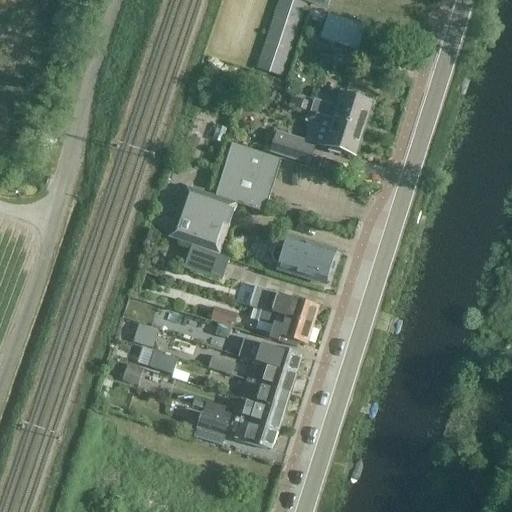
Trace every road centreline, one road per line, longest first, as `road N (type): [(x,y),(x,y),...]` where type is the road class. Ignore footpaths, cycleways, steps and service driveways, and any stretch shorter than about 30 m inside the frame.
road 1 (tertiary): [(304,511),(465,0)]
road 2 (unclassified): [(0,387),(127,0)]
